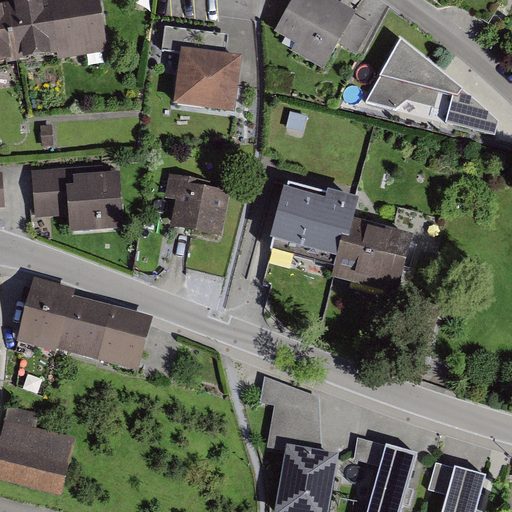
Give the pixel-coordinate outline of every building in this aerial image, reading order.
[(93,0),(34,0),(0,6),(0,69),(103,51),(93,0)] [(373,25),(328,0),(293,0),(271,40),(326,70),(338,48),(355,57),(373,25)] [(230,37),(168,28),(163,70),(176,72),(171,102),(228,110),(236,57),(227,56),(230,37)] [(402,44),(367,106),(496,139),(500,124),(402,44)] [(71,169),(34,171),(38,222),(64,220),(65,234),(119,231),(115,175),(71,178),(71,169)] [(197,182),(172,177),(168,200),(176,201),(171,228),(220,238),(228,196),(195,189),(197,182)] [(414,241),(355,225),(360,207),(329,199),(326,209),(284,198),(271,248),(337,265),(333,282),(399,299),(414,241)] [(72,291),(32,280),(16,340),(131,371),(145,319),(70,298),(72,291)] [(324,458),(320,401),(265,380),(261,407),(275,409),(267,452),(286,455),(287,451),(324,458)] [(36,416),(9,409),(0,439),(0,482),(55,498),(72,441),(32,429),(36,416)] [(286,455),(276,511),(330,511),(340,460),(324,458),(287,451),(286,455)] [(386,451),(369,511),(404,511),(418,460),(386,451)] [(470,511),(478,481),(450,473),(439,511),(470,511)]
